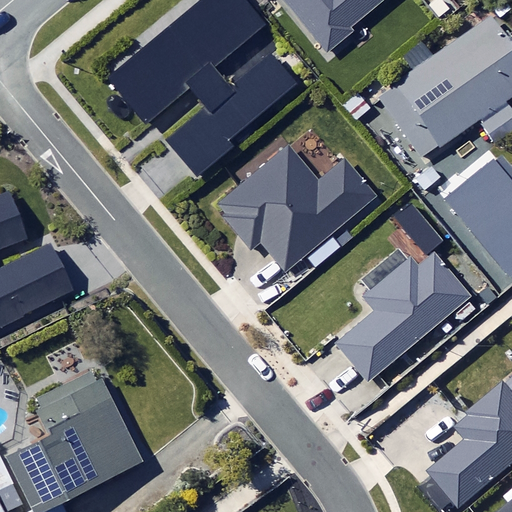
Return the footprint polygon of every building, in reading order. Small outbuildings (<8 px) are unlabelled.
[(161,145),(191,182),(230,150),(227,146),(294,89),(268,58),(227,92),(210,71),(259,30),(233,0),(203,0),(104,83),(142,129),(185,93),(201,111),(161,145)] [(276,0),(323,56),(349,35),(346,31),(384,0),(276,0)] [(375,99),(418,161),(476,121),(492,144),(511,130),(511,118),(502,104),(511,96),(511,49),(491,19),(375,99)] [(309,161),(299,169),(283,150),(213,209),(250,254),(259,246),(284,276),(371,202),(339,164),(323,178),(309,161)] [(511,276),(511,167),(500,153),(446,197),(511,276)] [(0,326),(68,297),(47,249),(0,269),(0,252),(24,242),(4,194),(0,195),(0,326)] [(466,300),(430,257),(414,271),(406,261),(360,301),(372,314),(334,346),(366,384),(466,300)] [(2,460),(25,511),(37,511),(136,466),(93,373),(29,402),(47,439),(2,460)] [(511,395),(503,384),(469,413),(472,416),(458,428),(469,442),(431,473),(461,509),(511,466),(511,395)]
